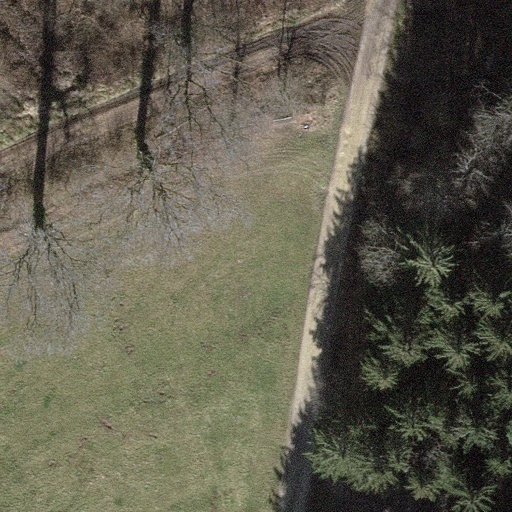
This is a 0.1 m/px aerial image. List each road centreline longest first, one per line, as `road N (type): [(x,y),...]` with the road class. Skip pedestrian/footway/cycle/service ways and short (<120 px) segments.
road 1 (track): [(281,511),(296,383),(377,0)]
road 2 (track): [(511,483),(392,469),(296,383)]
